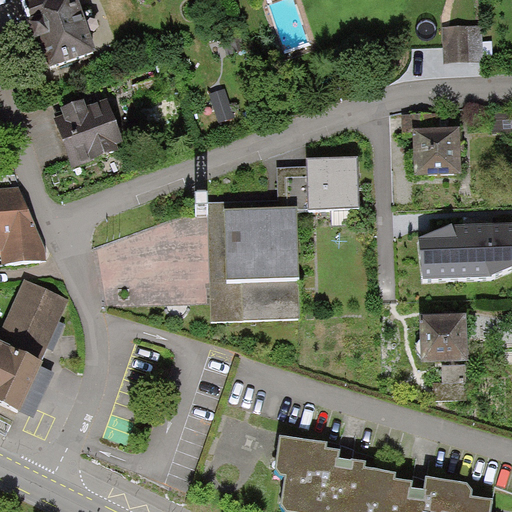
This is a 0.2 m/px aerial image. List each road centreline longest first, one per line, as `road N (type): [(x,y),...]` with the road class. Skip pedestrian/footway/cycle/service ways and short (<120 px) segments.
road 1 (residential): [(55,231),(208,160),(374,104),(511,88)]
road 2 (residential): [(47,487),(101,369),(98,329),(55,231)]
road 3 (residential): [(55,231),(24,162),(0,68)]
